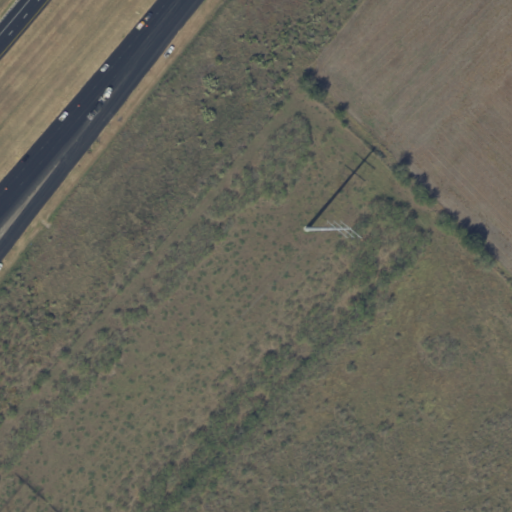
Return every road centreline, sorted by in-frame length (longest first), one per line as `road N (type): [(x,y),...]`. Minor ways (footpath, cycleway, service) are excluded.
road 1 (motorway): [(0,247),(191,0)]
road 2 (motorway): [(0,201),(127,54)]
